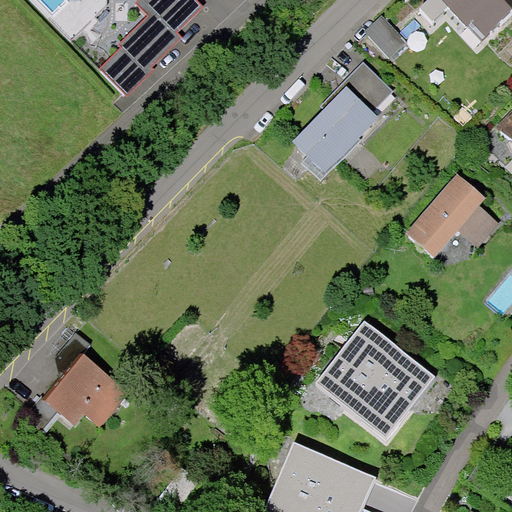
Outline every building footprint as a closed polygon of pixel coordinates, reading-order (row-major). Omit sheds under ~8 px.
[(143,0),(138,5),(151,17),(121,48),(125,52),(105,73),(129,97),(154,72),(152,70),(181,40),(177,36),(202,11),(190,0),(143,0)] [(511,0),(425,0),(414,11),(432,29),(450,11),(471,32),(474,29),(487,42),(511,17),(511,0)] [(384,15),(367,31),(393,58),(409,41),(384,15)] [(396,91),(366,62),(324,106),(330,112),(298,144),(328,173),(381,119),(375,113),(396,91)] [(511,140),(511,116),(500,129),(511,140)] [(461,177),(410,235),(438,260),(489,202),(461,177)] [(364,321),(317,382),(387,435),(434,374),(364,321)] [(100,424),(127,393),(86,359),(49,402),(45,398),(35,410),(35,420),(38,428),(43,431),(60,410),(78,425),(87,414),(100,424)] [(360,511),(376,477),(293,442),(263,511),(360,511)] [(491,451),(469,483),(485,493),(506,461),(491,451)] [(181,468),(156,500),(172,511),(175,511),(199,481),(181,468)] [(511,469),(497,492),(511,501),(511,469)]
